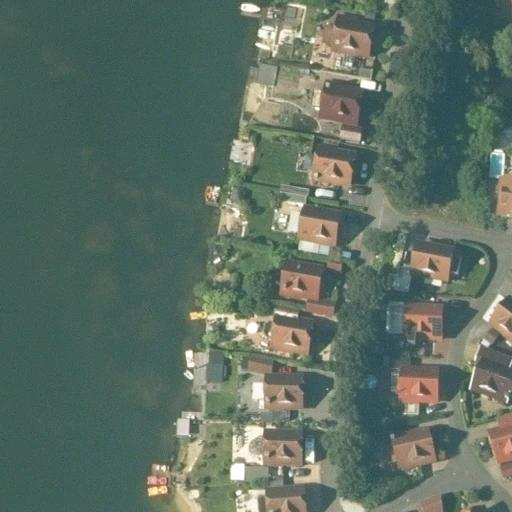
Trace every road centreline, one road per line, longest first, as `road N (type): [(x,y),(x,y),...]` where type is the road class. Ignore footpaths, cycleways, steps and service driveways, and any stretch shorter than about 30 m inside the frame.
road 1 (residential): [(374,214),(332,446),(333,511)]
road 2 (residential): [(505,243),(454,370),(452,401),(468,468)]
road 3 (residential): [(413,0),(374,214)]
road 4 (residential): [(374,214),(505,243)]
